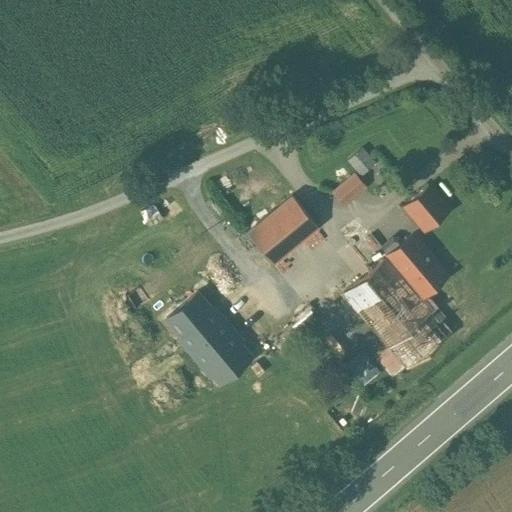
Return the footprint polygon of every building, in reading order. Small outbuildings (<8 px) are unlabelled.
[(358,172),(372,157),(358,144),(344,158),(358,172)] [(327,190),(342,205),(364,184),(349,169),(327,190)] [(427,184),(403,204),(423,228),(447,208),(427,184)] [(291,194),(246,231),(272,262),(317,225),(291,194)] [(445,273),(411,233),(386,254),(420,294),(424,291),(445,273)] [(386,254),(342,292),(375,332),(420,294),(386,254)] [(280,329),(218,255),(196,273),(258,347),(280,329)] [(420,294),(375,332),(405,367),(449,329),(433,309),(437,306),(424,291),(420,294)] [(327,345),(311,358),(321,370),(337,357),(327,345)] [(306,361),(289,375),(297,384),(300,382),(314,369),(306,361)]
